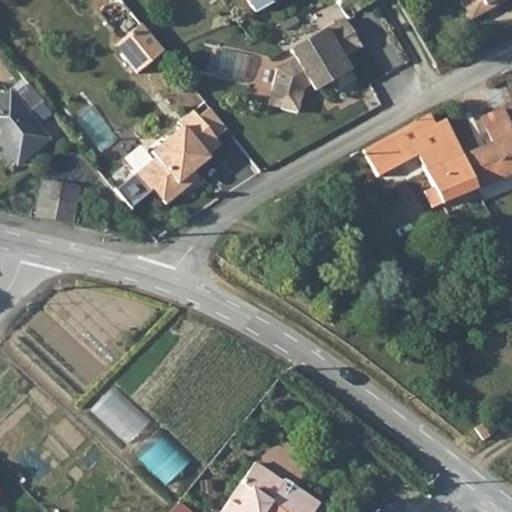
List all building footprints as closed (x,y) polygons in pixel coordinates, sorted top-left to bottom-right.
[(279,0),(246,0),(254,14),(279,0)] [(459,0),(471,23),(488,13),(485,8),(492,4),(495,10),(508,2),(506,0),(459,0)] [(358,47),(341,19),(281,51),(287,61),(271,70),(264,108),(295,117),(303,90),(308,95),(324,85),(338,105),(356,95),(339,61),(358,47)] [(141,29),(115,50),(137,77),(163,56),(141,29)] [(41,106),(31,94),(25,87),(12,99),(9,95),(0,102),(0,146),(17,167),(46,142),(27,118),(41,106)] [(216,145),(227,134),(210,112),(197,122),(216,145)] [(492,146),(460,160),(475,194),(511,177),(511,128),(511,129),(502,113),(482,122),(492,146)] [(216,145),(197,122),(192,116),(177,128),(180,132),(149,157),(153,162),(132,179),(142,192),(149,192),(162,210),(182,195),(177,189),(207,165),(205,163),(221,151),(216,145)] [(446,206),(475,194),(460,160),(444,124),(434,128),(430,119),(409,129),(446,206)] [(409,129),(405,132),(418,159),(433,192),(441,208),(446,206),(409,129)] [(375,181),(418,159),(405,132),(362,153),(375,181)] [(43,184),(36,219),(71,226),(77,190),(43,184)] [(431,214),(441,208),(433,192),(423,198),(431,214)] [(485,445),(497,437),(489,425),(477,433),(485,445)] [(318,511),(321,509),(287,483),(284,487),(255,468),(224,511),(318,511)]
